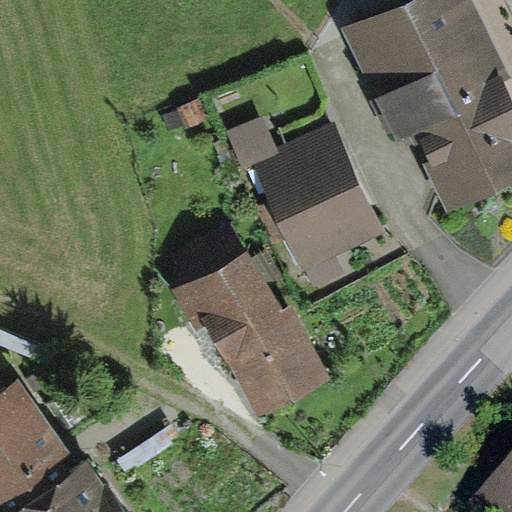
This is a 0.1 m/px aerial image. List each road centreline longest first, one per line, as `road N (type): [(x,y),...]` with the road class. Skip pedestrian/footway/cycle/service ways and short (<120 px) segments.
road 1 (track): [(339,501),(192,402),(0,301)]
road 2 (tertiary): [(330,511),(511,319)]
